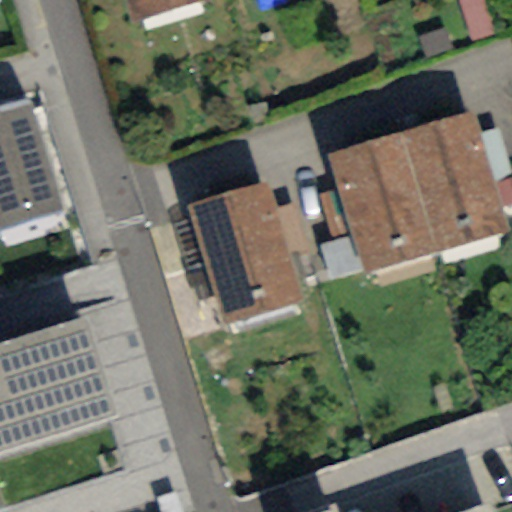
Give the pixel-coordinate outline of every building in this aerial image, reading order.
[(202,0),(118,0),(128,30),(204,7),(202,0)] [(29,112),(0,120),(0,238),(63,218),(29,112)] [(504,237),(468,127),(397,150),(433,260),(504,237)] [(397,150),(327,172),(362,282),(433,260),(397,150)] [(261,195),(182,223),(220,332),(299,305),(261,195)] [(86,321),(0,347),(0,456),(117,420),(86,321)]
